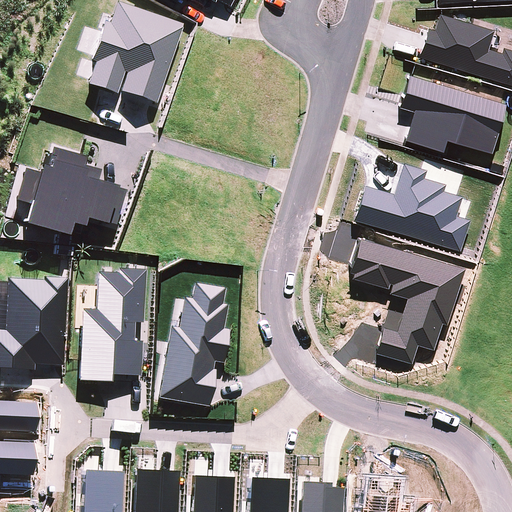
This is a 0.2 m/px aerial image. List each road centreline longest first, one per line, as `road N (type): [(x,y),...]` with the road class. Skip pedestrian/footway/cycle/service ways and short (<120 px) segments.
road 1 (residential): [(326,47),(325,113),(279,270),(276,309),(283,343),(312,386)]
road 2 (residential): [(59,427),(255,436),(280,426),(312,386)]
road 3 (residential): [(312,386),(355,414),(454,441),(492,479),(503,511)]
